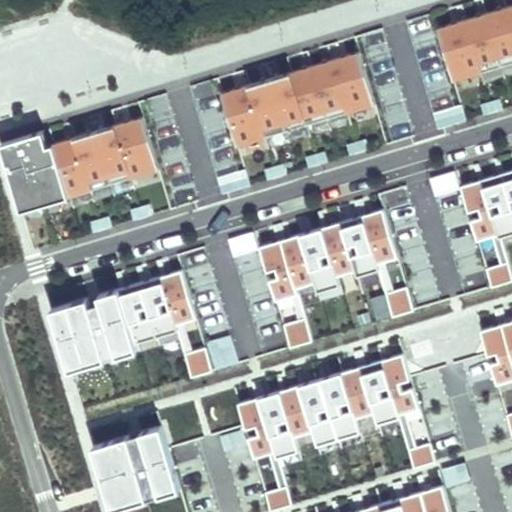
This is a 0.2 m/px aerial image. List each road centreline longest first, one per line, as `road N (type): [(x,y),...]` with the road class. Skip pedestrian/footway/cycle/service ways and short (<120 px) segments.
road 1 (residential): [(511,125),(0,282)]
road 2 (residential): [(0,342),(48,511)]
